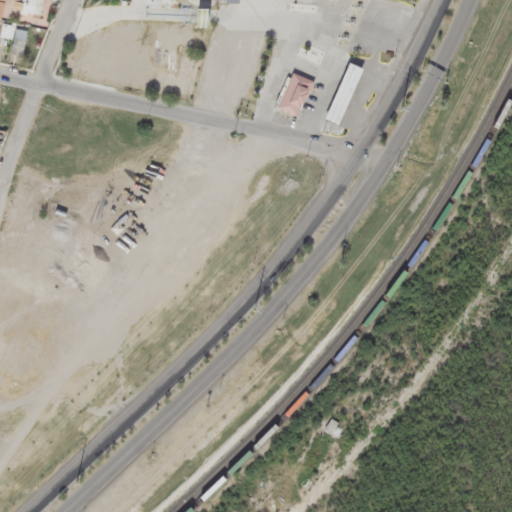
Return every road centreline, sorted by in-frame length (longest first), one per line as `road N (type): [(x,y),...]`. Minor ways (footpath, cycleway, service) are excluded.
road 1 (trunk): [(439,0),(357,155),(278,258),(23,511)]
road 2 (trunk): [(64,511),(215,370),(307,266),(423,92),(466,0)]
